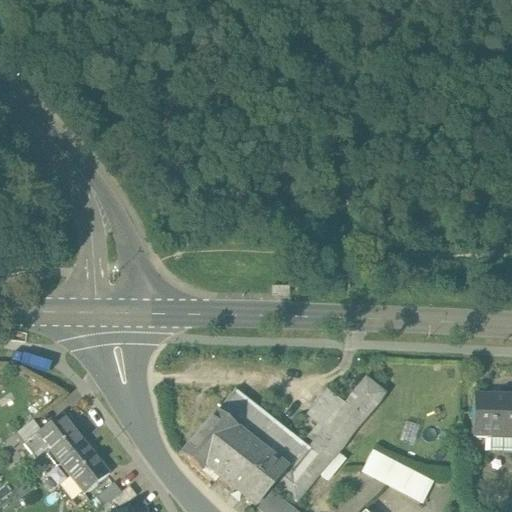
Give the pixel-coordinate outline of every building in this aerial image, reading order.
[(289,287),(271,287),(271,296),(289,296),(289,287)] [(232,389),(185,455),(265,511),(302,511),(296,508),(319,476),(329,483),(346,459),(341,456),(387,392),(365,376),(346,403),(326,389),(306,416),(317,424),(305,441),(232,389)] [(511,398),(473,397),(472,436),(490,437),(489,453),(511,454),(511,398)] [(60,415),(23,446),(34,459),(47,449),(60,465),(84,445),(60,415)] [(60,465),(46,476),(68,504),(82,492),(84,495),(108,475),(84,445),(60,465)] [(396,466),(371,454),(361,473),(386,486),(396,466)] [(430,485),(396,466),(386,486),(421,504),(430,485)] [(113,484),(94,499),(102,508),(109,502),(120,493),(113,484)] [(120,493),(109,502),(117,511),(136,497),(128,487),(120,493)]
